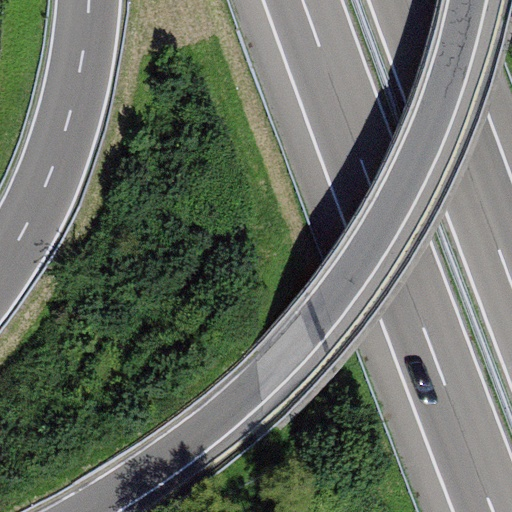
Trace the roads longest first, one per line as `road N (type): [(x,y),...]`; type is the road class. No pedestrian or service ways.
road 1 (motorway): [(81,511),(148,476),(273,382),(342,303),(428,148),(474,0)]
road 2 (motorway): [(303,0),(495,511)]
road 3 (motorway): [(511,285),(407,0)]
road 4 (motorway): [(89,0),(69,121),(36,211),(0,271)]
